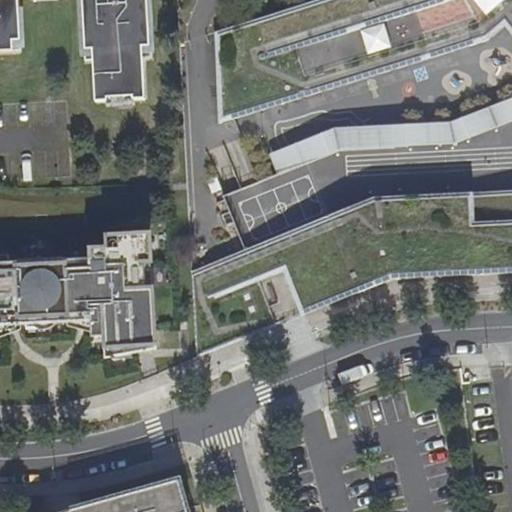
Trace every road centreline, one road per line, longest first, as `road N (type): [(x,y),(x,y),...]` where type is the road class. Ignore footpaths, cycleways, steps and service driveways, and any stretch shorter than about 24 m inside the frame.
road 1 (residential): [(511,327),(416,332),(212,410)]
road 2 (residential): [(212,410),(84,453),(0,459)]
